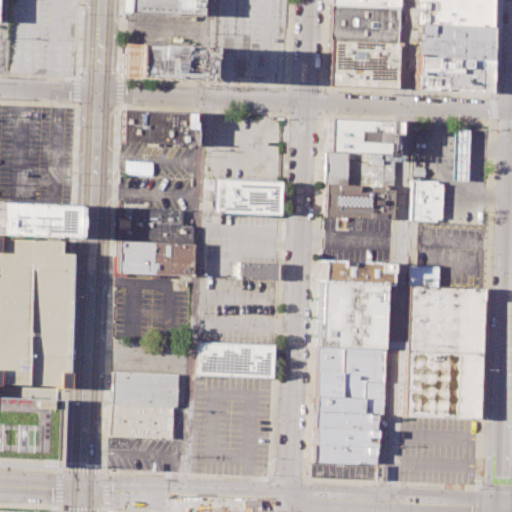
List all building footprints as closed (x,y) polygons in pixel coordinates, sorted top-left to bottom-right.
[(122,0),(199,0),(199,15),(122,12),(122,0)] [(329,0),(329,5),(397,8),(397,0),(329,0)] [(415,0),(415,24),(491,27),(491,0),(415,0)] [(329,5),(328,40),(396,42),(397,8),(329,5)] [(415,24),(414,56),(490,59),(491,27),(415,24)] [(328,40),(326,85),(394,87),(396,42),(328,40)] [(197,47),(196,80),(120,77),(121,43),(197,47)] [(414,56),(413,90),(489,92),(490,59),(414,56)] [(194,112),(119,110),(118,128),(118,143),(154,144),(193,145),(194,112)] [(397,119),(396,153),(323,150),(324,117),(397,119)] [(451,129),(450,180),(464,181),(466,130),(451,129)] [(323,150),(321,183),(389,185),(394,185),(396,153),(323,150)] [(276,214),(278,182),(213,180),(212,211),(219,212),(271,214),(276,214)] [(411,180),(409,220),(417,221),(433,221),(433,218),(437,218),(438,184),(434,184),(434,181),(411,180)] [(389,185),(388,217),(320,215),(321,183),(389,185)] [(0,202),(70,206),(69,237),(0,234),(0,202)] [(115,208),(179,211),(178,225),(190,226),(189,243),(184,243),(114,240),(115,224),(115,208)] [(0,238),(55,241),(55,252),(66,252),(61,386),(0,383),(0,238)] [(114,240),(113,263),(113,272),(183,275),(184,243),(114,240)] [(385,262),(318,260),(317,281),(381,284),(387,284),(388,262),(385,262)] [(274,278),(235,277),(236,262),(275,263),(274,278)] [(406,264),(406,286),(435,287),(435,265),(416,264),(406,264)] [(317,281),(315,347),(342,348),(378,350),(378,348),(379,340),(381,284),(317,281)] [(476,418),(481,288),(435,287),(406,286),(403,342),(403,349),(400,415),(476,418)] [(379,340),(403,342),(403,349),(378,348),(379,340)] [(270,377),(272,345),(196,341),(194,374),(270,377)] [(341,372),(314,371),(315,347),(342,348),(341,372)] [(340,397),(341,372),(342,348),(378,350),(383,350),(382,382),(362,381),(362,398),(340,397)] [(110,370),(175,373),(174,404),(170,404),(108,401),(109,386),(110,370)] [(340,397),(341,372),(314,371),(313,395),(340,397)] [(362,398),(362,381),(382,382),(381,414),(375,413),(361,413),(362,398)] [(312,411),(313,395),(340,397),(362,398),(361,413),(312,411)] [(0,462),(56,466),(60,399),(0,397),(0,462)] [(108,401),(170,404),(169,437),(106,435),(107,417),(108,401)] [(312,427),(312,411),(361,413),(375,413),(374,429),(312,427)] [(311,444),(312,427),(374,429),(374,446),(311,444)] [(311,461),(311,444),(374,446),(373,463),(311,461)]
